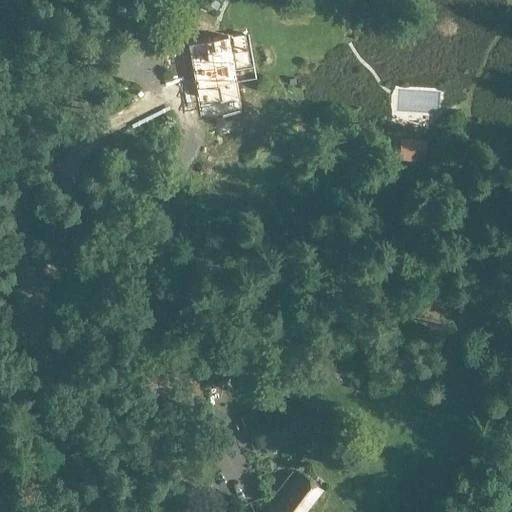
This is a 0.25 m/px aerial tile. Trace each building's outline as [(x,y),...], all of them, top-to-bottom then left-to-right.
[(190,44),(185,45),(188,70),(193,69),(200,120),(210,118),(211,121),(218,120),(218,117),(242,114),(236,73),(252,71),(248,37),(190,44)] [(269,100),(256,106),(261,119),(275,113),(269,100)] [(221,350),(215,383),(231,387),(233,375),(239,376),(241,362),(235,361),(237,352),(221,350)] [(259,447),(311,425),(300,400),(248,421),(259,447)] [(305,511),(321,491),(302,476),(282,504),(274,510),(269,511),(305,511)]
